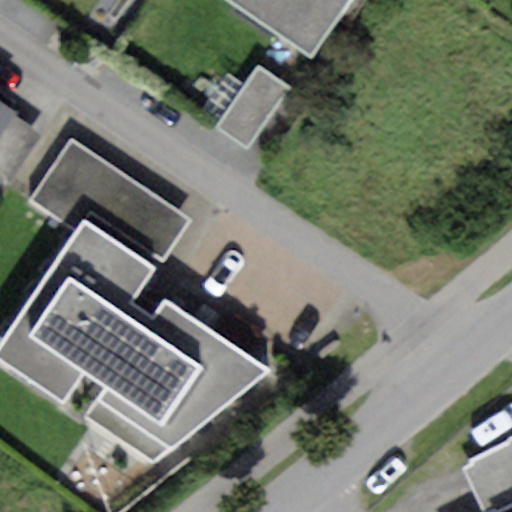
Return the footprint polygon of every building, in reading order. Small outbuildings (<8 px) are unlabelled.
[(352,0),(221,0),(312,60),(352,0)] [(258,68),(218,127),(249,148),(289,89),(258,68)] [(13,111),(0,101),(0,130),(10,115),(13,111)] [(41,135),(10,115),(0,130),(0,178),(9,185),(41,135)] [(34,193),(83,221),(88,214),(164,264),(191,219),(70,137),(34,193)] [(156,266),(83,221),(0,341),(0,357),(64,403),(82,371),(102,385),(83,420),(156,464),(268,371),(162,300),(147,326),(123,315),(156,266)] [(511,441),(460,466),(481,511),(498,511),(511,505),(511,441)]
